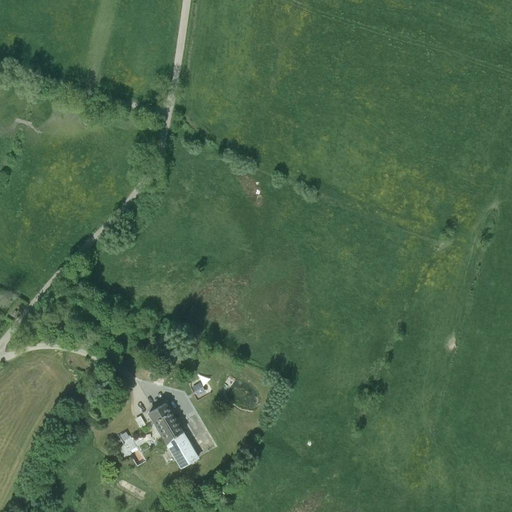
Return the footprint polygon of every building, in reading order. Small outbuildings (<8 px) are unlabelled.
[(134,368),(132,373),(136,375),(139,371),(139,367),(141,361),(137,359),(134,363),(135,364),(134,368)] [(204,392),(200,383),(193,386),(197,396),(204,392)] [(165,404),(149,413),(149,414),(167,445),(182,433),(165,404)] [(140,417),(134,420),(139,429),(145,426),(140,417)] [(197,459),(182,433),(167,445),(181,469),(197,459)]
